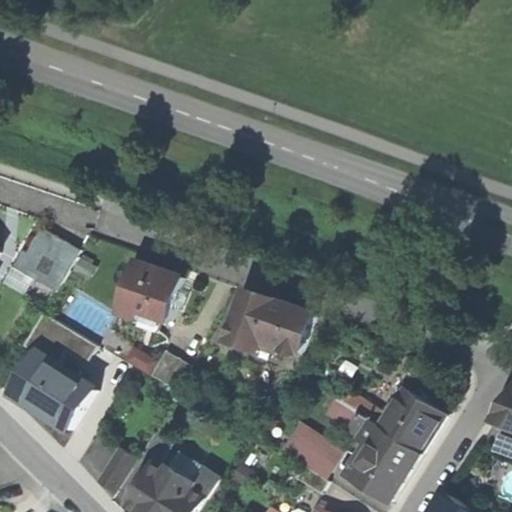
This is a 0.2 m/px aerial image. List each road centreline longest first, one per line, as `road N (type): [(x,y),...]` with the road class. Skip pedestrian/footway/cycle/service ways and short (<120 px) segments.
road 1 (unclassified): [(0,42),(511,223)]
road 2 (residential): [(511,344),(10,165)]
road 3 (residential): [(413,511),(511,360)]
road 4 (residential): [(0,406),(107,511)]
